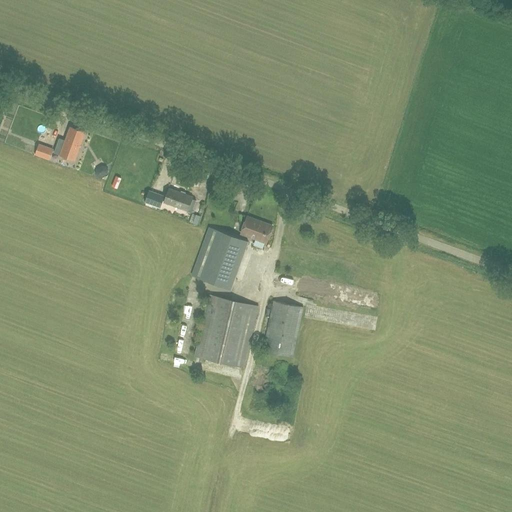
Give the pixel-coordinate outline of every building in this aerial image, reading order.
[(56,152),(75,159),(77,159),(86,131),(72,127),(67,142),(60,139),(56,152)] [(40,144),(36,155),(50,160),(54,149),(40,144)] [(107,169),(100,173),(105,182),(112,178),(107,169)] [(164,202),(188,210),(193,196),(169,188),(164,202)] [(161,207),(165,195),(149,189),(145,202),(161,207)] [(246,216),(240,233),(266,242),(272,225),(246,216)] [(209,227),(192,275),(230,289),(248,241),(209,227)] [(210,295),(195,357),(244,368),(258,306),(210,295)] [(303,306),(288,303),(274,300),(264,351),(293,357),(303,306)]
